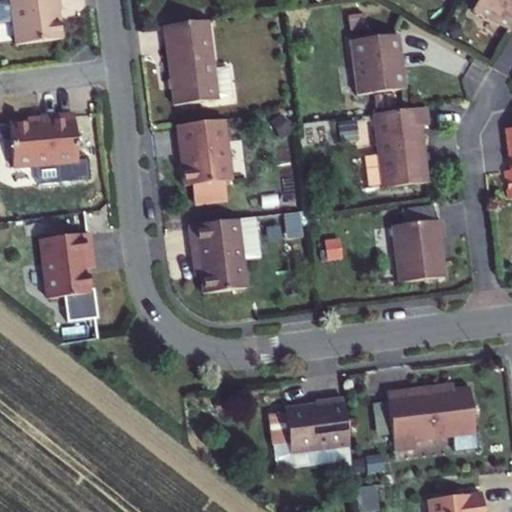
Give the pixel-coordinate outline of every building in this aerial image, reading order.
[(60,10),(58,0),(9,0),(10,3),(12,23),(15,46),(61,40),(57,10),(60,10)] [(511,0),(477,0),(471,12),(510,33),(511,28),(511,0)] [(0,24),(12,23),(10,3),(0,4),(0,24)] [(217,101),(217,99),(213,71),(207,22),(163,27),(173,107),(217,101)] [(396,36),(349,42),(356,97),(397,91),(393,57),(399,56),(396,36)] [(403,91),(399,56),(393,57),(397,91),(403,91)] [(213,71),(217,99),(231,98),(228,69),(213,71)] [(382,190),(426,184),(419,127),(427,126),(425,109),(373,115),(382,190)] [(77,162),(73,116),(40,119),(40,122),(8,125),(11,169),(36,167),(77,163),(77,162)] [(282,116),(270,125),(282,141),(293,133),(282,116)] [(223,122),(176,128),(179,156),(182,155),(183,165),(181,168),(183,187),(193,186),(223,183),(231,182),(223,122)] [(358,141),(356,122),(337,124),(339,143),(358,141)] [(84,161),(77,162),(77,163),(36,167),(38,185),(86,181),(84,161)] [(225,202),(223,183),(193,186),(195,206),(225,202)] [(400,211),(402,226),(434,222),(432,207),(400,211)] [(302,238),(299,213),(283,216),(286,240),(302,238)] [(237,221),(242,261),(260,259),(255,219),(237,221)] [(237,221),(189,227),(191,248),(196,247),(200,277),(202,295),(246,290),(242,261),(237,221)] [(402,226),(391,228),(399,284),(444,279),(439,239),(443,239),(440,221),(434,222),(402,226)] [(88,234),(39,241),(47,300),(63,298),(90,295),(90,292),(87,271),(85,258),(91,257),(88,234)] [(339,240),(324,242),(326,261),(341,259),(339,240)] [(196,247),(191,248),(195,278),(200,277),(196,247)] [(92,292),(90,292),(90,295),(63,298),(67,324),(96,320),(92,292)] [(452,386),(407,392),(407,397),(453,391),(452,386)] [(476,450),(468,389),(453,391),(407,397),(407,392),(386,395),(387,400),(390,428),(393,452),(415,450),(414,442),(452,437),(454,452),(476,450)] [(283,413),(284,416),(287,445),(289,455),(348,447),(342,400),(314,404),(315,409),(283,413)] [(387,400),(372,402),(376,430),(390,428),(387,400)] [(273,447),(287,445),(284,416),(269,417),(273,447)] [(381,456),(365,458),(367,475),(383,473),(381,456)] [(364,474),(363,460),(351,462),(353,475),(364,474)] [(377,511),(375,488),(354,490),(356,511),(377,511)] [(428,511),(482,511),(480,495),(427,501),(428,511)]
